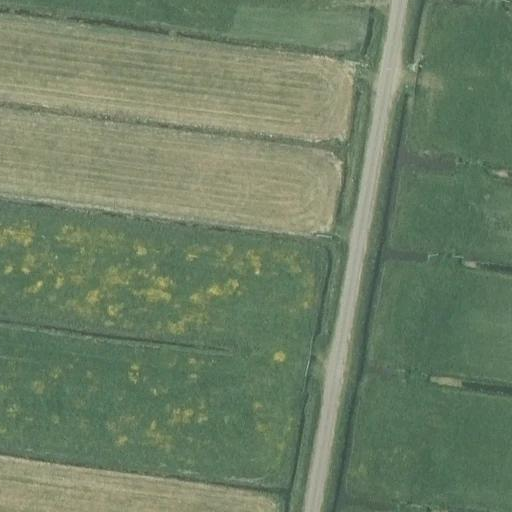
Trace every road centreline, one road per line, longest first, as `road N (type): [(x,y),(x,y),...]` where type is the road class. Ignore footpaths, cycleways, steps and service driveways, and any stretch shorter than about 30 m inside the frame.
road 1 (track): [(488,0),(470,139),(420,345),(400,511)]
road 2 (unclassified): [(311,511),(399,0)]
